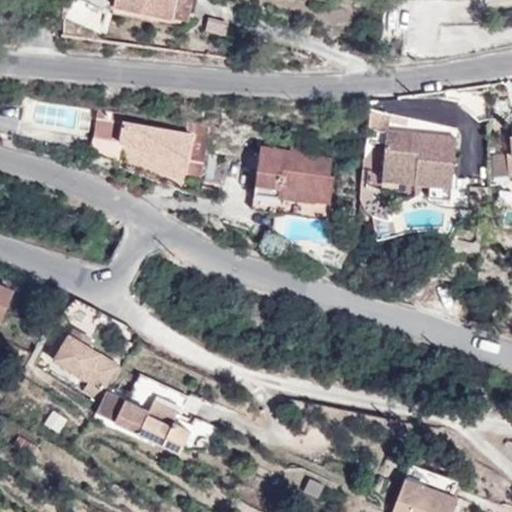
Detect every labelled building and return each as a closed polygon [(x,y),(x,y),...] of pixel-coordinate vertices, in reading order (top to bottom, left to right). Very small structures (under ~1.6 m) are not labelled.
[(114,0),(113,5),(141,11),(143,1),(174,8),(175,0),(114,0)] [(175,0),(174,8),(143,1),(141,11),(187,21),(191,0),(175,0)] [(206,17),(201,32),(222,39),(227,24),(206,17)] [(389,129),(389,113),(368,109),(367,127),(387,129),(389,129)] [(124,115),(98,110),(93,136),(119,141),(122,143),(162,167),(161,169),(180,180),(185,172),(201,175),(209,128),(124,112),(124,115)] [(456,136),(389,129),(387,129),(382,181),(426,185),(451,188),(456,136)] [(119,159),(122,143),(119,141),(93,136),(91,146),(119,159)] [(289,151),(260,147),(252,209),(328,220),(334,176),(330,175),(332,159),(314,156),(315,149),(290,146),(289,151)] [(506,153),(488,154),(487,177),(508,175),(506,153)] [(451,188),(426,185),(425,197),(450,199),(451,188)] [(0,317),(12,291),(0,285),(0,317)] [(100,311),(76,298),(57,317),(86,331),(100,311)] [(91,339),(73,328),(69,335),(87,346),(91,339)] [(87,346),(69,335),(54,360),(89,382),(83,391),(99,400),(120,366),(87,346)] [(106,391),(96,413),(162,444),(172,423),(177,413),(180,414),(189,397),(140,374),(132,393),(112,384),(106,391)] [(50,410),(43,424),(60,433),(67,419),(50,410)] [(190,431),(172,423),(162,444),(180,452),(190,431)] [(457,481),(410,464),(392,511),(452,511),(458,498),(452,496),(457,481)]
